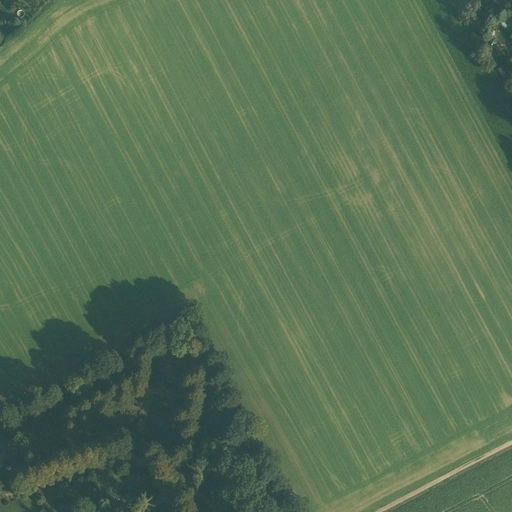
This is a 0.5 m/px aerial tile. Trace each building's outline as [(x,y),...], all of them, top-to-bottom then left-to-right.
[(22,21),(12,19),(10,26),(21,28),(22,21)] [(500,45),(485,49),(489,59),(503,55),(500,45)] [(511,76),(506,66),(497,70),(504,82),(511,76)] [(0,435),(0,454),(11,444),(4,432),(0,435)] [(12,464),(20,479),(28,476),(20,460),(12,464)]
